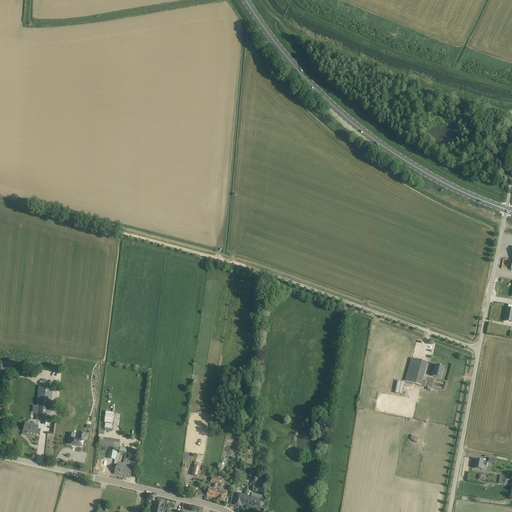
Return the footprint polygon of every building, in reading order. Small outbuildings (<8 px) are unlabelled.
[(409,356),(384,351),(376,390),(401,395),(409,356)] [(427,363),(412,358),(405,382),(421,386),(427,363)] [(435,370),(434,370),(432,376),(441,379),(444,368),(436,366),(435,370)] [(53,388),(39,386),(35,415),(50,417),(53,388)] [(113,423),(113,412),(105,412),(104,423),(113,423)] [(38,428),(24,425),(22,433),(25,433),(25,434),(35,437),(38,428)] [(73,440),(74,434),(69,433),(66,445),(81,448),(84,437),(79,435),(78,441),(73,440)] [(100,437),(98,447),(119,450),(120,440),(100,437)] [(117,452),(110,451),(108,459),(115,460),(117,452)] [(487,467),(487,462),(476,460),(475,468),(485,470),(485,467),(487,467)] [(114,474),(124,477),(125,473),(122,472),(124,466),(122,466),(123,463),(118,462),(117,464),(114,474)] [(196,462),(195,466),(192,476),(198,478),(199,474),(200,475),(201,471),(200,471),(201,468),(202,464),(196,462)] [(132,468),(124,466),(122,472),(125,473),(124,477),(130,478),(132,468)] [(507,485),(509,477),(500,475),(499,484),(507,485)] [(217,490),(218,485),(217,485),(218,478),(212,477),(210,483),(214,484),(212,489),(210,488),(209,490),(208,490),(207,491),(206,493),(207,493),(208,494),(207,496),(215,498),(217,490)] [(221,491),(217,490),(215,498),(219,499),(218,501),(225,502),(228,491),(221,490),(221,491)] [(242,505),(245,494),(237,492),(233,505),(242,507),(242,505)] [(242,505),(260,510),(263,499),(245,494),(242,505)] [(165,511),(166,508),(163,507),(163,504),(156,503),(154,511),(165,511)]
